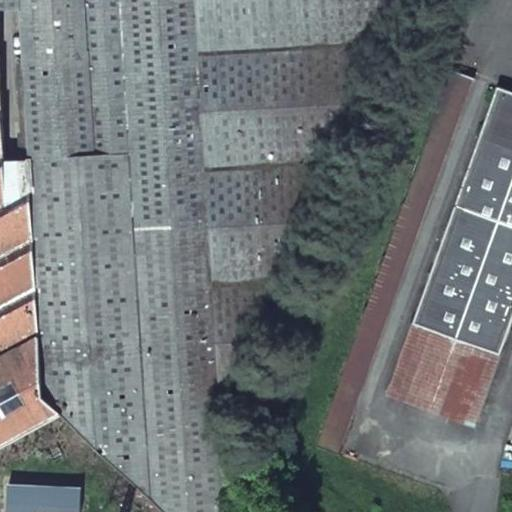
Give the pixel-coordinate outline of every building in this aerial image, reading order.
[(0,0),(0,448),(62,415),(39,396),(30,190),(34,190),(31,160),(28,159),(3,161),(0,82),(0,10),(21,9),(20,0),(0,0)] [(231,396),(402,0),(20,0),(21,9),(28,159),(31,160),(34,190),(30,190),(39,396),(62,415),(166,511),(236,511),(237,510),(229,511),(221,398),(231,396)] [(452,69),(317,447),(339,455),(475,78),(452,69)] [(511,91),(498,86),(413,322),(435,330),(409,401),(453,417),(479,346),(500,353),(511,321),(511,91)] [(435,330),(413,322),(388,393),(409,401),(435,330)] [(500,353),(479,346),(453,417),(475,424),(500,353)] [(76,511),(78,486),(5,483),(4,511),(76,511)]
